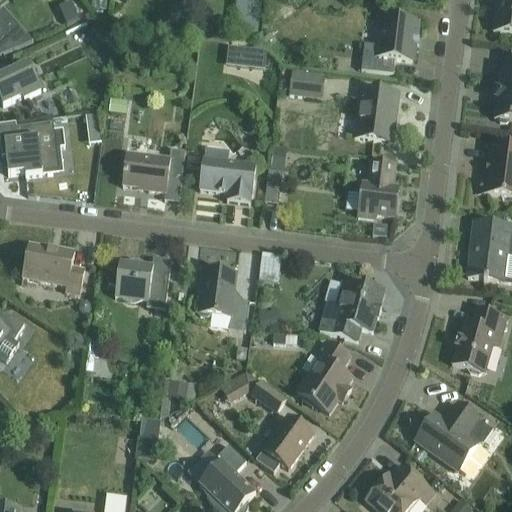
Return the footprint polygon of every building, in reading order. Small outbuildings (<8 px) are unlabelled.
[(511,0),(497,0),(493,36),(511,38),(511,0)] [(261,27),(262,2),(239,1),(238,27),(261,27)] [(71,6),(59,11),(66,29),(79,24),(71,6)] [(0,58),(34,45),(4,11),(0,14),(0,58)] [(364,48),(361,74),(393,78),(395,64),(411,66),(414,41),(417,41),(419,24),(383,20),(380,40),(382,42),(375,49),(364,48)] [(248,51),(246,70),(265,72),(267,53),(248,51)] [(496,103),(494,123),(497,124),(499,127),(506,127),(509,125),(511,125),(511,63),(506,62),(506,63),(504,76),(500,76),(498,94),(496,94),(495,103),(496,103)] [(0,69),(0,105),(1,106),(3,110),(22,101),(24,104),(40,97),(28,70),(8,79),(3,68),(0,69)] [(324,79),(292,75),(289,99),(321,103),(324,79)] [(398,98),(360,94),(354,142),(392,147),(398,98)] [(110,102),(109,115),(126,117),(128,105),(110,102)] [(97,119),(85,121),(87,134),(99,133),(97,119)] [(64,151),(62,134),(54,135),(53,127),(16,131),(16,127),(0,128),(0,152),(1,159),(5,159),(8,180),(25,177),(25,181),(42,179),(41,175),(59,173),(56,152),(64,151)] [(487,181),(479,180),(477,197),(500,200),(502,203),(505,201),(511,201),(511,151),(483,148),(483,150),(490,151),(487,181)] [(206,151),(204,164),(202,163),(198,195),(227,199),(226,206),(250,209),(251,202),(252,202),(256,170),(227,166),(227,162),(226,158),(223,155),(221,153),(206,151)] [(270,175),(282,177),(283,177),(286,153),(273,152),(270,175)] [(126,158),(122,191),(148,194),(148,196),(166,198),(168,183),(181,184),(185,155),(170,154),(169,163),(126,158)] [(367,189),(362,188),(357,222),(374,224),(374,220),(394,222),(398,193),(392,192),(395,169),(370,166),(367,189)] [(270,175),(268,175),(264,207),(278,208),(282,177),(270,175)] [(511,231),(472,227),(471,240),(473,240),(467,282),(483,284),(483,286),(487,287),(487,285),(511,287),(511,231)] [(57,255),(29,249),(22,283),(66,291),(65,297),(79,300),(84,274),(71,272),(74,256),(58,253),(57,255)] [(263,256),(262,281),(288,283),(289,257),(263,256)] [(147,306),(146,312),(164,315),(171,265),(153,263),(152,269),(119,265),(118,277),(114,276),(108,288),(116,292),(114,302),(123,303),(125,305),(129,307),(133,308),(136,307),(140,305),(147,306)] [(230,321),(229,334),(245,336),(249,306),(233,304),(237,278),(203,273),(199,304),(196,306),(195,313),(200,320),(207,321),(210,319),(230,321)] [(327,307),(319,335),(357,346),(360,334),(372,337),(376,323),(377,324),(381,312),(379,312),(384,296),(362,289),(361,292),(342,287),(336,310),(327,307)] [(80,306),(78,312),(83,317),(90,314),(91,308),(86,304),(80,306)] [(0,362),(7,367),(20,348),(14,344),(24,329),(0,313),(0,362)] [(456,352),(452,369),(468,374),(470,377),(478,379),(481,377),(484,378),(492,350),(498,351),(507,322),(474,313),(470,328),(463,327),(459,343),(457,342),(455,351),(456,352)] [(274,327),(270,316),(259,320),(263,331),(274,327)] [(151,319),(150,340),(164,341),(166,320),(151,319)] [(274,337),(273,348),(285,349),(286,338),(274,337)] [(309,379),(297,397),(329,418),(338,405),(342,407),(351,393),(347,391),(352,383),(341,375),(350,362),(325,345),(315,360),(324,365),(313,382),(309,379)] [(90,374),(106,375),(108,354),(92,353),(90,374)] [(168,399),(186,401),(187,387),(169,385),(168,399)] [(252,398),(251,399),(277,418),(286,405),(260,386),(252,398)] [(182,408),(171,422),(186,435),(198,421),(182,408)] [(493,434),(478,423),(457,408),(449,419),(451,421),(447,427),(434,419),(415,445),(458,475),(477,449),(483,447),(484,447),(489,450),(497,439),(491,436),(493,434)] [(288,420),(262,456),(255,465),(273,478),(279,468),(288,475),(314,439),(288,420)] [(142,422),(139,443),(158,445),(160,425),(142,422)] [(220,466),(198,488),(201,490),(200,491),(212,511),(248,511),(248,510),(248,509),(248,508),(247,506),(255,498),(235,478),(246,467),(228,450),(216,462),(220,466)] [(382,485),(365,505),(374,511),(411,511),(419,503),(425,508),(435,497),(402,470),(386,488),(382,485)]
